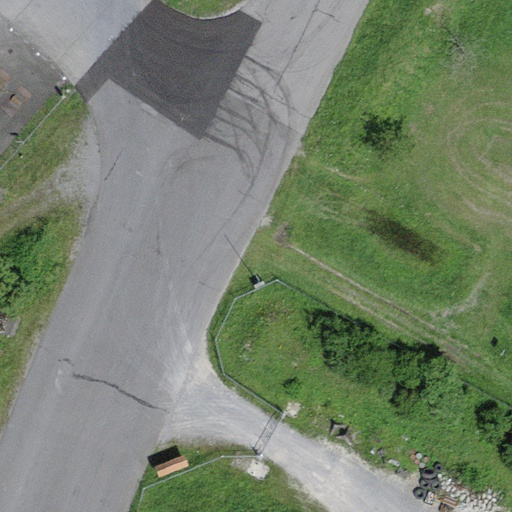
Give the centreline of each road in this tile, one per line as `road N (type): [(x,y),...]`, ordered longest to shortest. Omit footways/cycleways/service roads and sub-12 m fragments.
road 1 (unclassified): [(313,0),(143,310),(52,511)]
road 2 (unknown): [(116,367),(393,511)]
